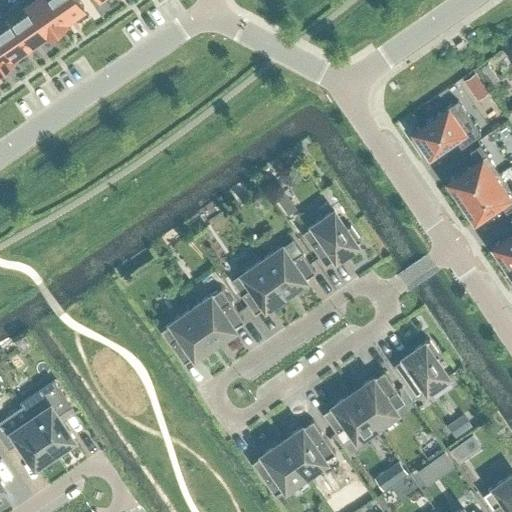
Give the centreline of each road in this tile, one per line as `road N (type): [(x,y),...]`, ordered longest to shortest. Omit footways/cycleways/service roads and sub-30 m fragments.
road 1 (residential): [(385,293),(361,283),(208,387),(233,421),(385,317)]
road 2 (residential): [(208,19),(175,32),(0,153)]
road 3 (residential): [(350,68),(364,110),(454,245)]
road 4 (residential): [(350,68),(310,63),(244,27),(208,19)]
road 5 (residential): [(113,511),(119,486),(99,466),(20,511)]
road 6 (residential): [(462,0),(374,61),(350,68)]
